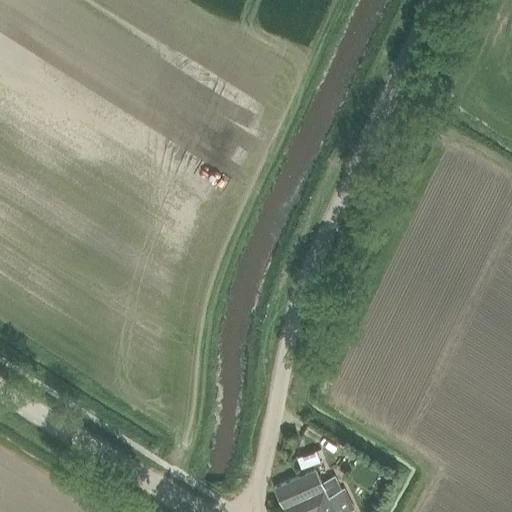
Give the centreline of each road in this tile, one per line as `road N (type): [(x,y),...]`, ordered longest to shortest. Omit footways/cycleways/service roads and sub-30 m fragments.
road 1 (unclassified): [(247,511),(299,286),(431,0)]
road 2 (secondary): [(197,511),(0,390)]
